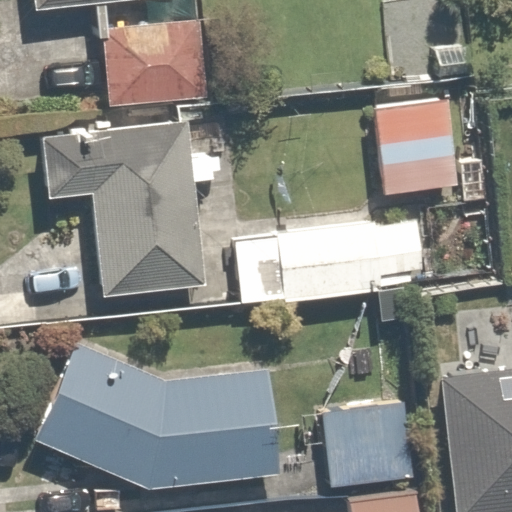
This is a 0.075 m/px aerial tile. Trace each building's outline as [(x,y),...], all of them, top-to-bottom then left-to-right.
[(90,14),(91,33),(101,33),(102,101),(185,100),(184,13),(90,14)] [(478,155),(450,157),(445,91),(371,97),(378,192),(452,187),(453,201),(481,199),(478,155)] [(201,281),(187,116),(34,128),(54,295),(201,281)] [(411,212),(226,229),(233,300),(417,283),(411,212)] [(140,486),(269,468),(259,357),(163,370),(74,335),(24,432),(140,486)] [(445,511),(469,511),(511,505),(511,361),(424,375),(445,511)] [(406,400),(319,408),(325,480),(412,473),(406,400)] [(413,511),(413,489),(343,492),(344,511),(413,511)]
